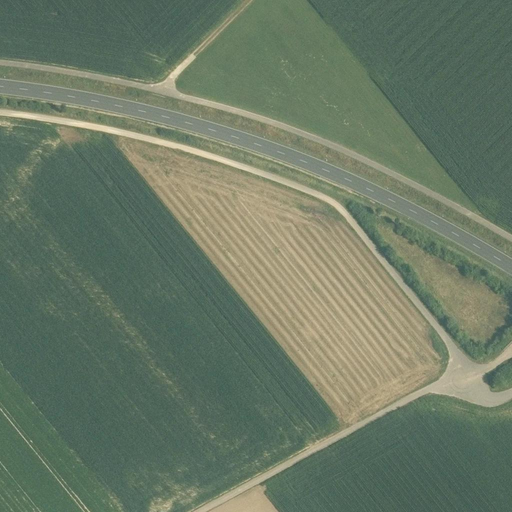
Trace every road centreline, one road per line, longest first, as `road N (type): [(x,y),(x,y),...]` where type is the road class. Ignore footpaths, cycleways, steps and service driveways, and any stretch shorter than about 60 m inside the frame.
road 1 (track): [(0,113),(125,132),(227,160),(338,205),(435,322),(474,392),(482,398),(511,390)]
road 2 (secondary): [(511,265),(357,181),(248,139),(104,100),(0,85)]
road 3 (track): [(0,61),(156,89),(285,124),(406,178),(511,239)]
road 4 (track): [(197,511),(511,349)]
road 5 (track): [(246,0),(156,89)]
